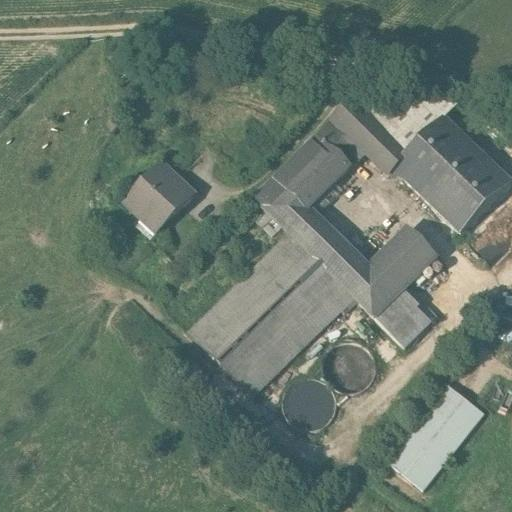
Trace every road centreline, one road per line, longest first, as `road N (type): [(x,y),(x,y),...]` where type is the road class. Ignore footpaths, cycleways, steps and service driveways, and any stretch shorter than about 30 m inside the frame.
road 1 (track): [(0,37),(149,32),(511,94)]
road 2 (track): [(401,511),(341,468),(251,426),(144,310)]
road 3 (track): [(511,267),(341,468)]
